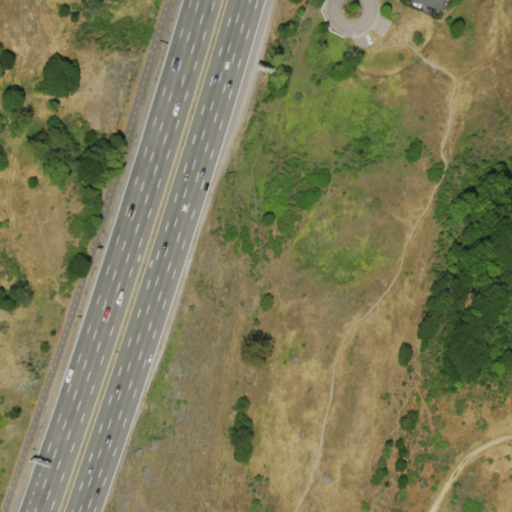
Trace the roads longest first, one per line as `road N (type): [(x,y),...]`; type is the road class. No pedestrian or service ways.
road 1 (motorway): [(204,0),(40,511)]
road 2 (motorway): [(78,511),(240,0)]
